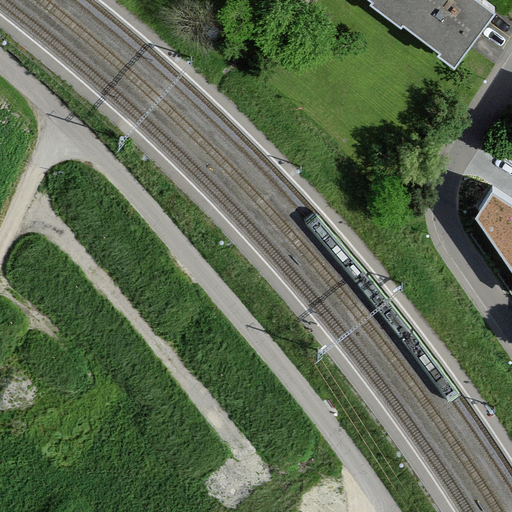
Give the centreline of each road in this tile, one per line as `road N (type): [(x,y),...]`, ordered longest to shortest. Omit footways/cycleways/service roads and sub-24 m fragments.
road 1 (unclassified): [(386,511),(332,431),(173,235),(0,53)]
road 2 (residential): [(511,329),(449,239),(442,211),(456,154),(511,70)]
road 3 (track): [(0,244),(60,114)]
